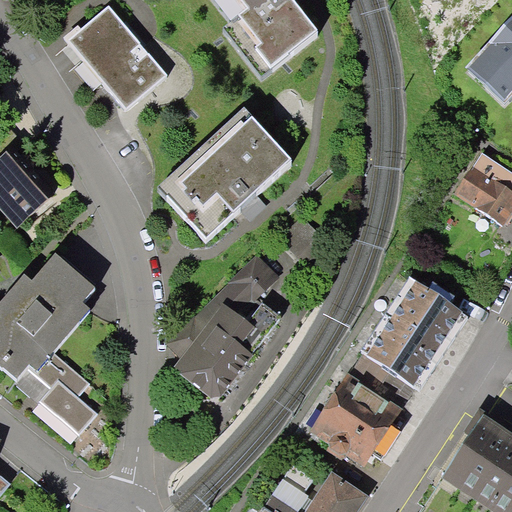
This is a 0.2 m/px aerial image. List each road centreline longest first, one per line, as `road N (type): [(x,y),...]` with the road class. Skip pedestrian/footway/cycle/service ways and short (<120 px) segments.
road 1 (residential): [(0,12),(118,218),(140,307),(133,480),(118,503)]
road 2 (residential): [(511,309),(382,511)]
road 3 (residential): [(118,503),(74,485),(0,420)]
